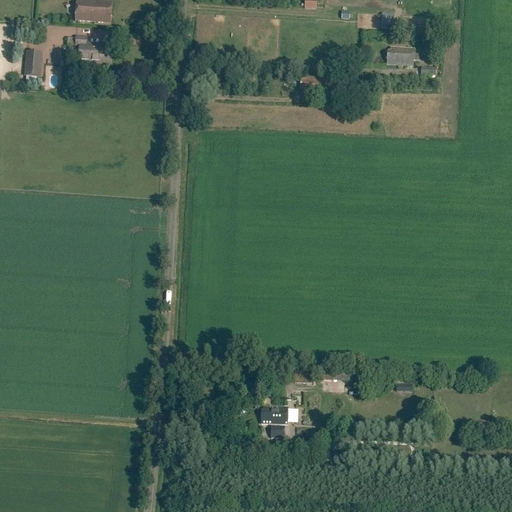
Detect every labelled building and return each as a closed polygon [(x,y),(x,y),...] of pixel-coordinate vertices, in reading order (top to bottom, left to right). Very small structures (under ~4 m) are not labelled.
[(76,2),(75,23),(111,25),(112,4),(76,2)] [(383,15),(382,29),(396,29),(397,16),(383,15)] [(102,46),(86,46),(87,40),(76,39),(75,49),(79,49),(78,66),(112,68),(113,49),(102,48),(102,46)] [(387,54),(386,66),(413,68),(414,51),(390,49),(390,54),(387,54)] [(26,53),(24,79),(41,80),(43,55),(26,53)] [(436,70),(421,69),(421,77),(436,78),(436,70)] [(339,81),(326,80),(301,78),(300,90),(302,90),(302,94),(314,95),(314,93),(316,93),(316,95),(325,96),(326,84),(330,84),(330,91),(339,91),(339,82),(339,81)] [(339,82),(339,91),(338,96),(363,97),(363,83),(339,82)] [(261,413),(261,426),(288,426),(288,410),(263,409),(263,413),(261,413)] [(489,423),(472,422),(471,434),(488,435),(489,423)] [(285,441),(285,429),(271,429),(271,441),(285,441)] [(298,444),(315,444),(315,430),(298,430),(298,444)]
